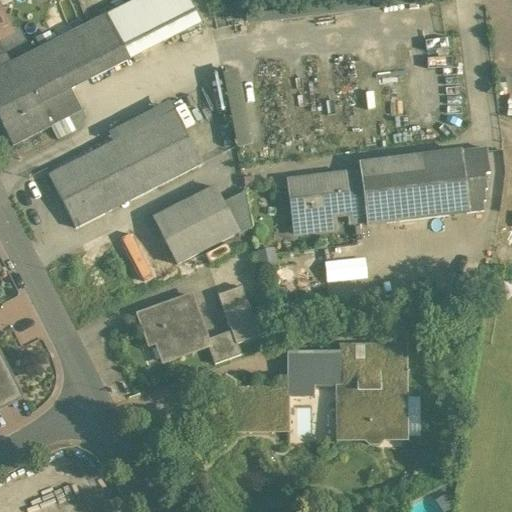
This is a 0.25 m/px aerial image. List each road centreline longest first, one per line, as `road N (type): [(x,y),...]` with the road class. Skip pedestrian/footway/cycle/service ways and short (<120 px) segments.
road 1 (unclassified): [(0,207),(99,404)]
road 2 (unclassified): [(99,404),(153,511)]
